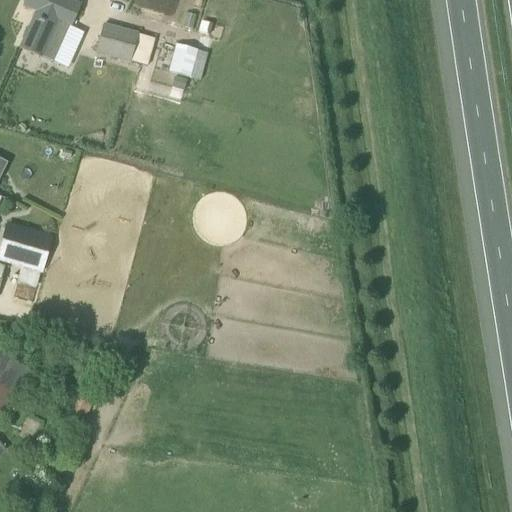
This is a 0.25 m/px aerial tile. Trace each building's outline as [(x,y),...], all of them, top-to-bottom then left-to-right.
[(36,13),(20,49),(53,64),(69,27),(71,28),(81,6),(67,0),(26,0),(23,7),(36,13)] [(95,53),(129,63),(136,34),(102,24),(95,53)] [(193,77),(198,49),(176,44),(170,73),(193,77)] [(0,244),(0,254),(47,268),(55,238),(6,224),(0,244)] [(0,416),(30,371),(4,354),(0,360),(0,416)] [(82,427),(93,403),(71,392),(59,416),(82,427)] [(64,463),(45,454),(36,475),(55,484),(64,463)] [(39,511),(40,511),(23,503),(18,511),(39,511)]
